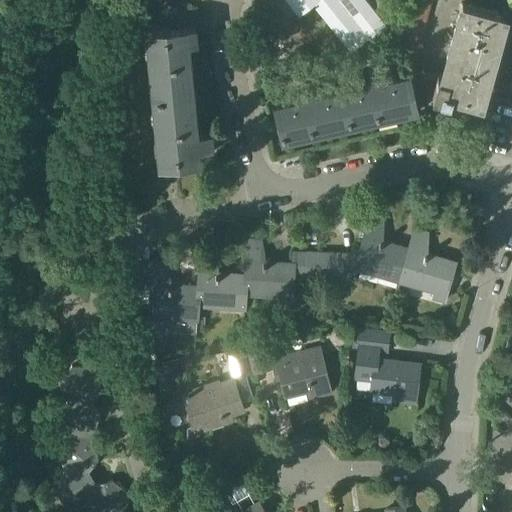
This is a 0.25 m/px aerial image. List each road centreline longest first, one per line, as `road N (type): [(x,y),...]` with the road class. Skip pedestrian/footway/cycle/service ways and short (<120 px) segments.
road 1 (residential): [(149,511),(65,249),(151,217),(266,197)]
road 2 (residential): [(462,474),(464,374),(511,204)]
road 3 (residential): [(266,197),(431,164),(511,183)]
road 4 (residential): [(266,197),(235,75),(231,0)]
road 5 (residential): [(296,472),(462,474)]
